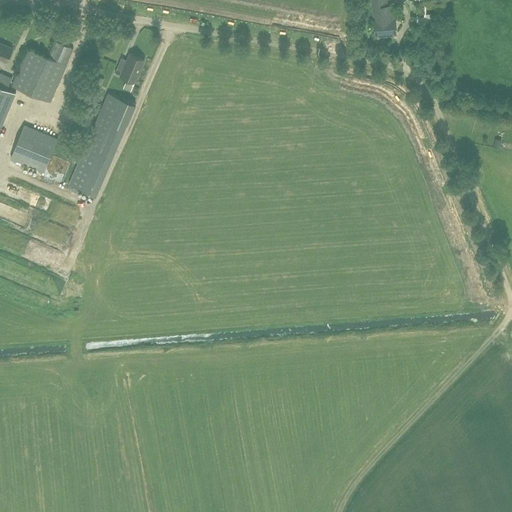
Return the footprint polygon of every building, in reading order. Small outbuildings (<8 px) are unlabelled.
[(374,21),(375,36),(396,34),(394,20),(393,20),(392,8),(386,9),(384,0),(372,0),(374,15),(376,15),(376,21),(374,21)] [(434,14),(426,14),(426,17),(419,18),(419,26),(433,26),(433,18),(434,18),(434,14)] [(54,40),(47,57),(27,48),(12,85),(50,101),(73,48),(54,40)] [(0,128),(16,92),(7,88),(12,78),(0,72),(0,58),(7,61),(12,48),(0,42),(0,128)] [(121,57),(115,73),(120,75),(120,76),(134,82),(144,59),(130,53),(127,60),(121,57)] [(93,83),(101,86),(104,79),(96,76),(93,83)] [(108,93),(69,184),(89,192),(119,120),(127,124),(136,104),(108,93)] [(96,116),(101,104),(89,99),(84,112),(96,116)] [(11,158),(44,172),(58,139),(24,125),(11,158)] [(78,221),(80,210),(54,205),(52,216),(78,221)]
